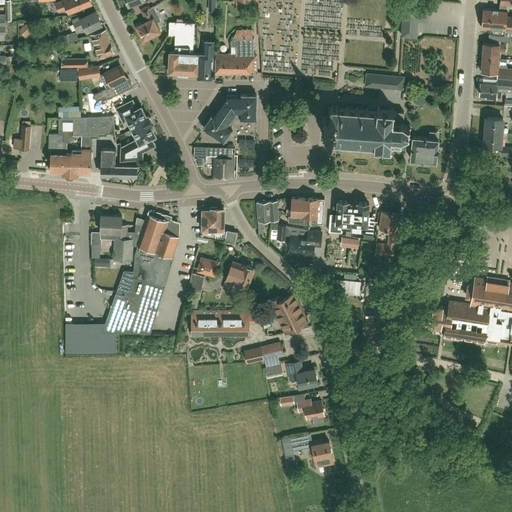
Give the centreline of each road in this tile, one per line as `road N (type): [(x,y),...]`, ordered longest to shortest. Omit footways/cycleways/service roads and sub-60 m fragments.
road 1 (tertiary): [(363,511),(319,312),(248,233),(228,189)]
road 2 (secondary): [(228,189),(329,184),(447,202)]
road 3 (tertiary): [(195,192),(182,149),(104,0)]
road 4 (unclassified): [(447,202),(470,0)]
road 5 (track): [(319,312),(329,184)]
